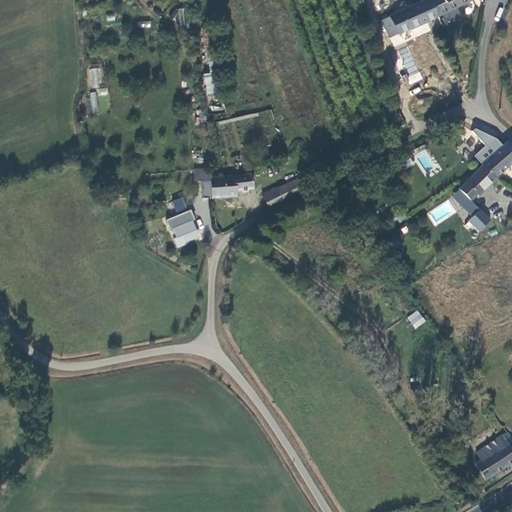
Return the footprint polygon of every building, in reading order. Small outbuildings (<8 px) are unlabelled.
[(389,35),(437,14),(433,4),(431,0),(417,0),(381,15),(389,35)] [(431,0),(433,4),(437,14),(470,0),(431,0)] [(187,8),(178,8),(178,25),(187,25),(187,8)] [(458,9),(442,15),(444,23),(461,18),(458,9)] [(201,29),(206,62),(209,62),(210,73),(204,74),(206,92),(220,90),(215,61),(210,27),(201,29)] [(397,51),(408,73),(403,75),(408,86),(422,79),(407,46),(397,51)] [(100,68),(89,68),(89,87),(100,87),(100,68)] [(95,92),(89,93),(92,112),(98,111),(95,92)] [(477,120),(474,126),(493,135),(495,129),(477,120)] [(491,170),(511,153),(511,142),(508,137),(503,141),(481,157),(491,170)] [(470,186),(491,170),(481,157),(457,175),(455,177),(464,187),(469,183),(470,186)] [(205,195),(214,194),(213,173),(212,164),(196,166),(197,175),(203,174),(205,195)] [(256,185),(256,169),(238,171),(239,187),(256,185)] [(214,194),(239,192),(239,187),(238,171),(213,173),(214,194)] [(297,176),(279,186),(284,196),(302,186),(298,176),(297,176)] [(461,189),(464,187),(455,177),(453,178),(461,189)] [(264,192),(270,204),(284,196),(279,186),(278,185),(264,192)] [(177,213),(187,208),(182,196),(172,201),(177,213)] [(490,219),(480,206),(472,212),(481,225),(490,219)] [(195,227),(192,216),(173,222),(177,233),(195,227)] [(425,320),(416,310),(406,318),(415,328),(425,320)] [(486,474),(511,451),(511,431),(504,424),(474,449),(479,454),(473,459),(486,474)] [(449,462),(443,451),(436,456),(442,467),(449,462)]
